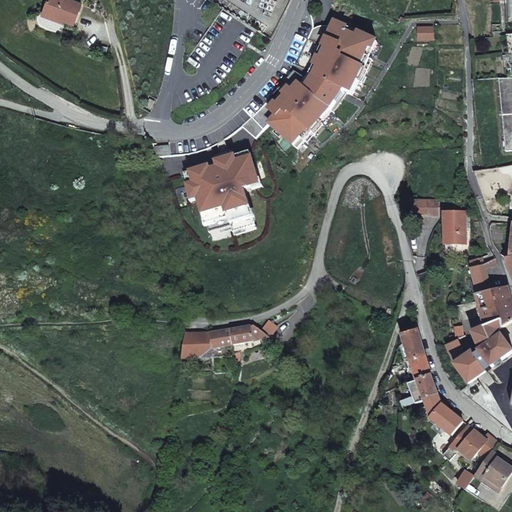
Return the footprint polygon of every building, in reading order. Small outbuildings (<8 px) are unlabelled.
[(67,0),(49,0),(45,14),(75,26),(82,6),(67,0)] [(349,29),(336,22),(334,29),(325,47),(319,58),(311,75),(315,77),(313,82),(294,70),(272,99),(277,104),(271,110),(278,116),(271,124),(299,149),(333,111),(346,92),(353,95),(366,70),(362,68),(371,49),(375,50),(378,43),(360,34),(358,38),(347,32),(349,29)] [(245,108),(244,110),(244,111),(265,132),(271,124),(278,116),(271,110),(277,104),(272,99),(294,70),(297,66),(314,30),(303,25),(281,69),(255,99),(245,108)] [(334,29),(314,30),(297,66),(294,70),(313,82),(315,77),(311,75),(319,58),(325,47),(334,29)] [(435,42),(434,31),(419,32),(419,38),(427,37),(427,42),(435,42)] [(511,80),(511,81),(502,82),(507,150),(511,149),(511,80)] [(173,146),(156,147),(160,158),(174,156),(191,155),(199,153),(207,150),(220,144),(227,140),(230,138),(237,133),(243,128),(244,127),(258,139),(265,132),(244,111),(244,110),(236,117),(229,123),(220,129),(213,132),(203,137),(196,139),(189,141),(172,143),(173,146)] [(211,167),(187,174),(195,200),(201,198),(209,224),(219,222),(221,228),(233,224),(235,230),(247,226),(245,220),(255,217),(247,191),(262,186),(252,152),(232,158),(234,164),(226,167),(212,171),(211,167)] [(232,158),(224,161),(226,167),(234,164),(232,158)] [(441,198),(417,198),(417,214),(440,214),(441,198)] [(245,220),(247,226),(257,223),(255,217),(245,220)] [(465,217),(447,217),(447,242),(468,243),(468,224),(465,224),(465,217)] [(219,222),(209,224),(211,231),(221,228),(219,222)] [(221,228),(223,233),(235,230),(233,224),(221,228)] [(482,266),(485,270),(499,265),(497,260),(495,260),(482,266)] [(475,296),(490,292),(485,270),(482,266),(468,270),(475,296)] [(501,322),(503,329),(511,323),(511,299),(508,287),(501,289),(494,291),(475,296),(485,329),(501,322)] [(405,330),(418,326),(416,306),(414,304),(405,330)] [(471,386),(511,352),(511,351),(499,333),(497,331),(503,329),(501,322),(485,329),(473,334),(482,352),(476,357),(473,353),(467,358),(459,341),(447,347),(456,366),(471,386)] [(216,334),(215,334),(215,349),(258,343),(260,343),(274,337),(260,325),(259,324),(216,334)] [(457,331),(460,340),(467,337),(463,328),(457,331)] [(432,374),(418,330),(403,335),(417,380),(432,374)] [(215,334),(191,332),(189,357),(206,357),(215,349),(215,334)] [(440,396),(432,374),(417,380),(426,401),(440,396)] [(444,405),(440,396),(426,401),(433,420),(453,436),(465,421),(444,405)] [(496,449),(501,442),(490,433),(485,438),(469,424),(468,425),(444,455),(453,460),(460,453),(470,460),(476,458),(480,453),(489,459),(493,453),(496,449)] [(496,456),(493,453),(489,459),(483,469),(480,473),(504,489),(511,476),(511,462),(511,460),(511,458),(500,451),(496,456)] [(462,483),(470,488),(480,473),(483,469),(475,464),(462,483)]
